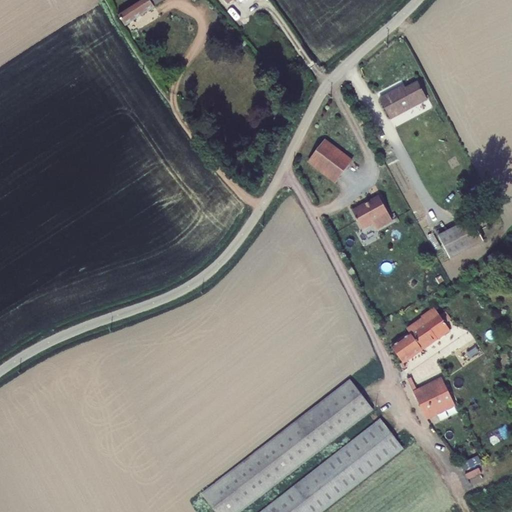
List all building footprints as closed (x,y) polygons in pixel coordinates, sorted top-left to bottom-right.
[(140,0),(118,15),(126,26),(154,6),(153,5),(160,0),(140,0)] [(391,119),(428,100),(419,83),(401,92),(399,89),(380,99),(391,119)] [(309,162),(336,182),(352,161),(325,141),(309,162)] [(392,219),(379,196),(353,210),(357,218),(356,218),(356,220),(357,219),(362,227),(372,221),(376,228),(392,219)] [(450,259),(484,241),(473,219),(439,236),(450,259)] [(410,334),(392,347),(403,363),(451,330),(434,307),(421,317),(422,318),(407,330),(410,334)] [(442,376),(428,382),(433,392),(447,386),(442,376)] [(215,511),(240,511),(374,410),(351,380),(202,494),(215,511)] [(428,382),(406,394),(419,421),(455,402),(447,386),(433,392),(428,382)] [(322,511),(404,449),(381,419),(261,511),(322,511)] [(474,455),(459,462),(463,469),(478,461),(474,455)]
